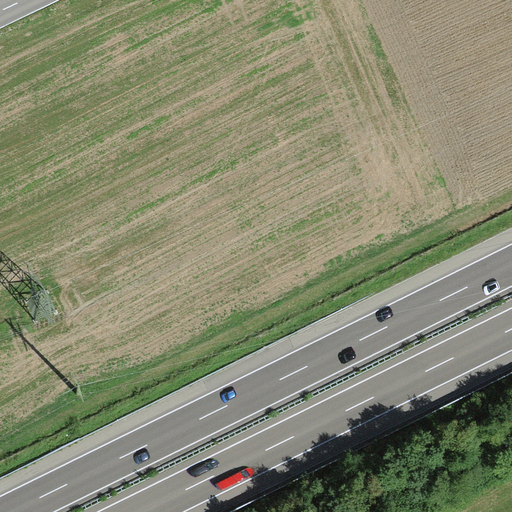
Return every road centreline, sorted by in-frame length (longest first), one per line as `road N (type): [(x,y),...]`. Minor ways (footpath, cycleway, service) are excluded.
road 1 (motorway): [(511,264),(11,511)]
road 2 (track): [(511,195),(100,396)]
road 3 (motorway): [(140,511),(511,328)]
